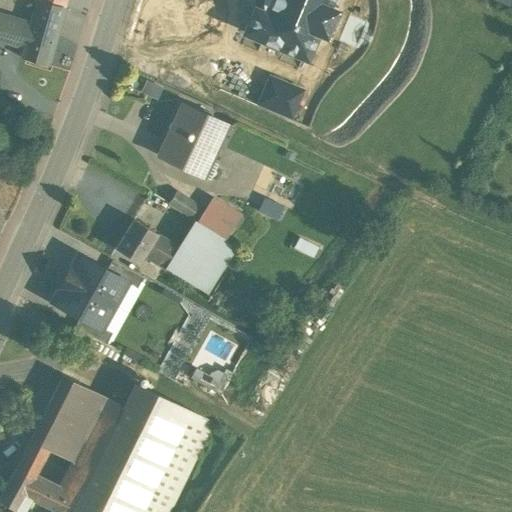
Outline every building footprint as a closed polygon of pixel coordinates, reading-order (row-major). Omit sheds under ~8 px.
[(330,0),(258,0),(244,33),(306,59),(317,33),(325,37),(336,11),(328,8),(330,0)] [(62,8),(42,1),(40,6),(39,11),(34,27),(55,33),(62,8)] [(34,27),(2,17),(0,22),(0,40),(23,48),(20,57),(45,65),(55,33),(34,27)] [(303,91),(269,78),(258,103),(292,118),(303,91)] [(225,125),(181,104),(157,154),(201,175),(225,125)] [(198,206),(176,191),(168,204),(190,218),(198,206)] [(264,195),(258,208),(277,217),(283,204),(264,195)] [(240,214),(212,198),(196,222),(214,233),(224,239),(232,227),(239,216),(240,214)] [(239,216),(232,227),(236,229),(242,219),(239,216)] [(156,234),(133,219),(116,247),(139,262),(144,255),(156,234)] [(196,222),(194,221),(193,223),(194,223),(179,248),(177,247),(164,268),(207,294),(235,248),(213,234),(214,233),(196,222)] [(177,247),(156,234),(144,255),(164,268),(177,247)] [(106,271),(77,255),(69,268),(71,269),(66,279),(114,305),(126,283),(127,282),(106,271)] [(143,278),(112,260),(106,271),(127,282),(126,283),(137,289),(143,278)] [(114,305),(66,279),(60,288),(59,287),(51,301),(80,317),(101,328),(102,327),(114,305)] [(101,328),(80,317),(74,327),(106,345),(112,333),(102,327),(101,328)] [(124,406),(61,375),(52,393),(94,413),(125,428),(133,411),(124,406)] [(137,435),(114,483),(99,511),(167,511),(212,422),(135,385),(124,406),(133,411),(125,428),(137,435)] [(94,413),(52,393),(39,420),(81,441),(94,413)] [(125,428),(94,413),(81,441),(74,456),(72,461),(76,463),(75,465),(114,483),(137,435),(125,428)] [(81,441),(39,420),(15,469),(31,477),(49,444),(69,454),(74,456),(81,441)] [(99,511),(114,483),(75,465),(62,492),(54,509),(60,511),(99,511)] [(31,477),(15,469),(0,496),(0,501),(14,508),(21,493),(30,497),(54,509),(62,492),(31,477)] [(30,497),(21,493),(14,508),(22,511),(30,497)]
